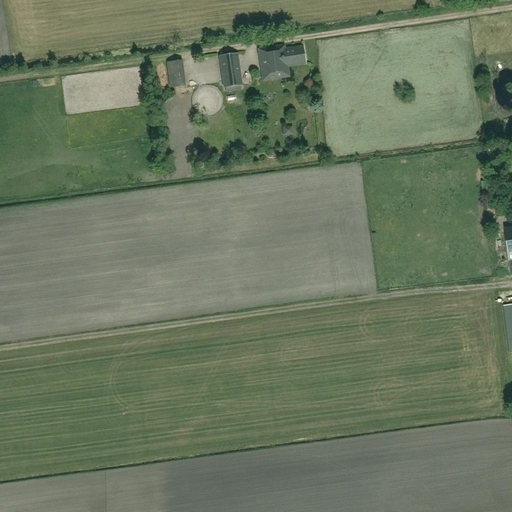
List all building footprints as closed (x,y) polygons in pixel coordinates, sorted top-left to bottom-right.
[(305,62),(303,48),(260,54),(263,75),(272,73),(273,77),(283,76),(282,65),(305,62)] [(225,87),(240,85),(236,54),(220,56),(224,82),(225,87)] [(168,62),(171,87),(180,86),(184,85),(181,61),(168,62)] [(167,74),(160,76),(163,90),(171,88),(167,74)] [(511,304),(503,305),(509,353),(511,353),(511,304)]
